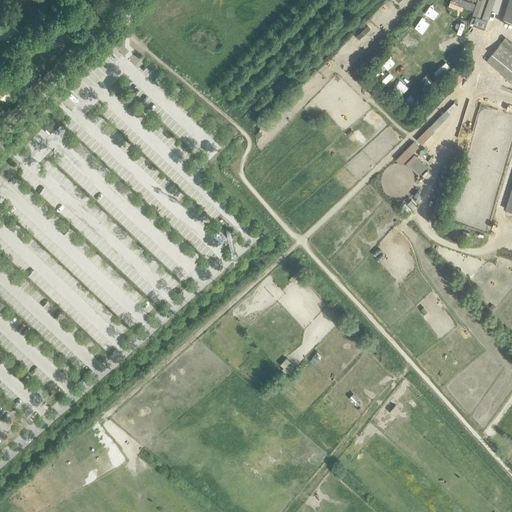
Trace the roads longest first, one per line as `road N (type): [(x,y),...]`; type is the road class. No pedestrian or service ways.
road 1 (track): [(511,474),(241,177),(245,135),(109,22)]
road 2 (track): [(299,242),(102,418)]
